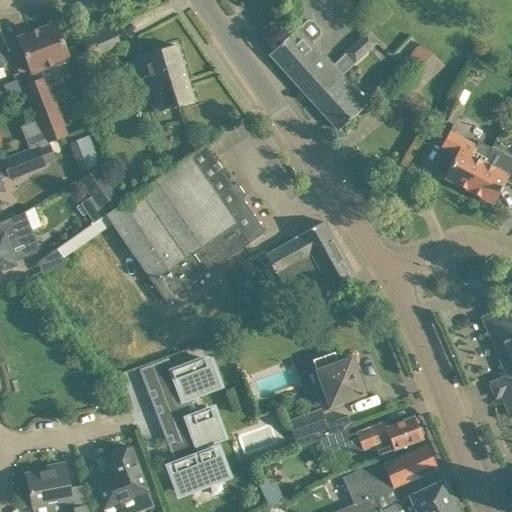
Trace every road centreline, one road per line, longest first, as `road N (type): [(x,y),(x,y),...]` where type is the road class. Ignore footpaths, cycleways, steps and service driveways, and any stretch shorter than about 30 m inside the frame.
road 1 (secondary): [(391,273),(203,0)]
road 2 (secondary): [(492,511),(391,273)]
road 3 (residential): [(128,419),(1,446)]
road 4 (residential): [(511,258),(487,245),(450,248),(391,273)]
